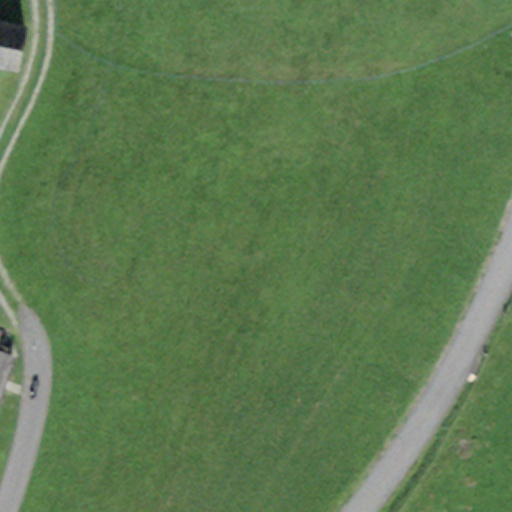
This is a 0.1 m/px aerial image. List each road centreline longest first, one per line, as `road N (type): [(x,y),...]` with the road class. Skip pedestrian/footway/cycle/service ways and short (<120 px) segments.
road 1 (unclassified): [(357,511),(457,362),(511,250)]
road 2 (track): [(0,174),(41,50),(44,0)]
